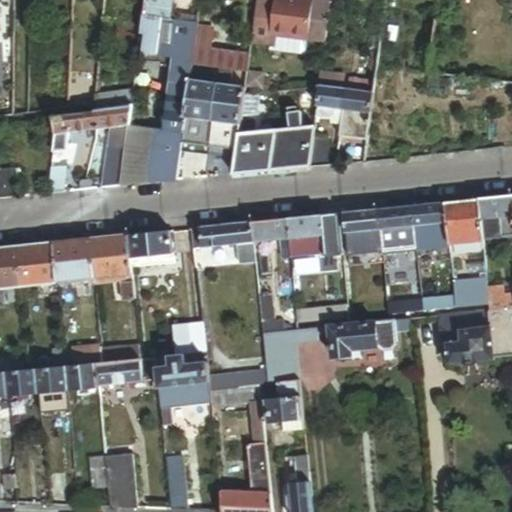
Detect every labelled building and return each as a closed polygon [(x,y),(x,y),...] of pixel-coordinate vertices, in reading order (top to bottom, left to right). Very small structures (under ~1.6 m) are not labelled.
[(203,0),(147,0),(143,33),(148,34),(146,53),(149,54),(195,59),(197,47),(200,25),(203,0)] [(277,0),(257,0),(252,43),(270,45),(277,46),(279,34),(273,33),(277,0)] [(310,38),(328,40),(334,1),(329,0),(277,0),(273,33),(279,34),(310,38)] [(216,27),(200,25),(197,47),(213,49),(216,27)] [(310,38),(279,34),(277,46),(270,45),(269,51),(303,56),(308,51),(310,38)] [(195,63),(248,70),(250,54),(213,49),(197,47),(195,59),(195,63)] [(195,59),(149,54),(148,63),(158,64),(155,91),(191,95),(193,81),(195,63),(195,59)] [(350,90),(352,77),(325,74),(324,78),(323,87),(348,90),(350,90)] [(375,93),(377,80),(352,77),(350,90),(375,93)] [(323,87),(324,78),(286,81),(287,91),(323,87)] [(191,95),(188,118),(215,121),(220,79),(216,79),(215,83),(193,81),(191,95)] [(225,80),(220,79),(215,121),(241,124),(245,95),(246,87),(225,84),(225,80)] [(348,90),(323,87),(321,106),(322,106),(327,107),(346,109),(348,90)] [(98,95),(98,104),(98,110),(134,105),(136,90),(98,95)] [(350,90),(348,90),(346,109),(371,112),(373,112),(375,93),(350,90)] [(150,127),(186,132),(188,118),(191,95),(155,91),(150,127)] [(240,135),(258,133),(263,93),(245,95),(241,124),(240,135)] [(16,96),(6,96),(6,117),(16,115),(16,96)] [(134,105),(98,110),(98,112),(100,128),(100,130),(114,128),(132,125),(134,105)] [(290,107),(292,129),(306,127),(304,110),(300,110),(300,106),(290,107)] [(346,109),(327,107),(325,118),(333,119),(332,122),(344,124),(346,109)] [(100,128),(98,112),(56,118),(59,135),(74,133),(100,130),(100,128)] [(215,121),(188,118),(186,132),(184,148),(211,152),(215,121)] [(241,124),(215,121),(211,152),(237,155),(240,135),(241,124)] [(132,125),(114,128),(105,189),(122,187),(124,187),(132,125)] [(135,162),(182,168),(184,148),(186,132),(150,127),(140,126),(135,162)] [(277,131),(272,171),(313,167),(317,136),(318,126),(306,127),(292,129),(277,131)] [(258,133),(240,135),(237,155),(235,175),(272,171),(277,131),(258,133)] [(74,133),(59,135),(57,152),(72,150),(74,133)] [(335,139),(317,136),(313,167),(339,164),(341,144),(334,143),(335,139)] [(132,186),(179,181),(182,168),(135,162),(132,186)] [(53,194),(68,193),(70,166),(56,168),(53,194)] [(0,199),(23,197),(19,170),(0,172),(0,199)] [(511,197),(481,200),(485,236),(500,235),(501,240),(511,239),(511,197)] [(485,236),(481,200),(447,204),(450,224),(452,246),(458,246),(479,243),(486,243),(485,236)] [(443,225),(450,224),(447,204),(414,207),(416,228),(443,225)] [(382,231),(416,228),(414,207),(380,211),(382,231)] [(373,232),(382,231),(380,211),(345,214),(347,235),(373,232)] [(293,240),(342,235),(340,215),(291,220),(293,240)] [(285,241),(293,240),(291,220),(254,224),(257,244),(285,241)] [(239,246),(257,244),(254,224),(223,227),(225,247),(239,246)] [(450,224),(443,225),(445,251),(452,250),(452,246),(450,224)] [(225,247),(223,227),(203,229),(205,249),(225,247)] [(416,228),(382,231),(384,252),(384,254),(419,250),(416,228)] [(203,229),(195,230),(197,250),(205,249),(203,229)] [(382,231),(373,232),(374,245),(377,245),(378,253),(384,252),(382,231)] [(129,237),(132,259),(175,254),(173,232),(129,237)] [(342,235),(293,240),(295,257),(295,260),(329,256),(330,258),(344,256),(342,235)] [(136,301),(132,259),(129,237),(93,240),(97,281),(97,286),(121,285),(123,303),(136,301)] [(60,284),(97,281),(93,240),(56,244),(60,284)] [(293,240),(285,241),(287,258),(295,257),(293,240)] [(23,288),(60,284),(56,244),(19,248),(23,288)] [(257,244),(239,246),(241,267),(259,265),(257,244)] [(0,289),(23,288),(19,248),(0,250),(0,289)] [(432,269),(420,270),(422,282),(433,281),(432,269)] [(458,308),(492,305),(490,288),(488,271),(481,271),(482,277),(455,280),(456,288),(458,308)] [(505,287),(490,288),(492,305),(492,309),(507,307),(508,308),(511,307),(511,292),(505,294),(505,287)] [(444,290),(445,309),(458,308),(456,288),(444,290)] [(366,291),(355,292),(357,319),(368,317),(366,291)] [(274,294),(263,295),(266,320),(276,318),(274,294)] [(389,304),(390,315),(415,313),(413,301),(389,304)] [(300,310),(301,324),(351,319),(349,305),(300,310)] [(441,316),(444,345),(449,344),(448,343),(463,341),(462,329),(493,326),(496,356),(511,354),(511,307),(508,308),(492,310),(441,316)] [(397,320),(377,322),(379,347),(385,352),(395,351),(400,345),(397,320)] [(266,333),(287,331),(286,321),(265,323),(266,333)] [(377,322),(332,327),(335,356),(355,354),(354,350),(379,347),(377,322)] [(174,326),(178,356),(208,353),(205,323),(174,326)] [(493,326),(462,329),(463,341),(448,343),(449,344),(451,364),(497,359),(496,356),(493,326)] [(287,338),(287,331),(266,333),(268,352),(289,350),(287,338)] [(105,365),(143,361),(141,348),(104,352),(105,365)] [(55,352),(57,369),(68,368),(67,355),(66,351),(55,352)] [(104,352),(104,351),(67,355),(68,368),(99,365),(105,365),(104,352)] [(211,384),(210,377),(208,354),(159,360),(161,389),(211,384)] [(0,374),(9,374),(16,373),(14,360),(0,360),(0,374)] [(99,365),(101,387),(155,382),(156,390),(161,389),(159,360),(143,361),(105,365),(99,365)] [(101,387),(99,365),(68,368),(70,390),(79,389),(92,388),(101,387)] [(70,390),(68,368),(57,369),(38,371),(41,393),(49,392),(62,390),(70,390)] [(41,393),(38,371),(16,373),(9,374),(11,395),(41,393)] [(271,384),(270,371),(210,377),(211,384),(211,391),(213,390),(262,385),(271,384)] [(0,396),(11,395),(9,374),(0,374),(0,396)] [(271,384),(262,385),(263,401),(266,423),(286,421),(288,433),(306,431),(305,419),(301,381),(271,384)] [(211,384),(161,389),(165,427),(174,426),(173,408),(213,404),(211,391),(211,384)] [(263,401),(262,385),(213,390),(215,409),(254,406),(254,402),(262,401),(263,401)] [(265,436),(262,401),(254,402),(254,406),(257,437),(265,436)] [(267,451),(265,436),(257,437),(259,451),(267,451)] [(254,493),(273,493),(268,450),(267,451),(259,451),(250,452),(254,493)] [(109,456),(114,508),(140,508),(135,454),(109,456)] [(309,455),(295,456),(298,484),(302,483),(300,463),(309,462),(309,455)] [(187,457),(169,458),(174,509),(192,510),(187,457)] [(106,458),(93,459),(95,488),(109,487),(106,458)] [(311,482),(309,462),(300,463),(302,483),(311,482)] [(19,491),(17,474),(14,474),(14,479),(10,479),(11,492),(19,491)] [(295,511),(314,511),(311,482),(302,483),(298,484),(292,484),(293,495),(295,505),(295,511)] [(254,493),(222,491),(224,511),(274,511),(273,493),(254,493)]
